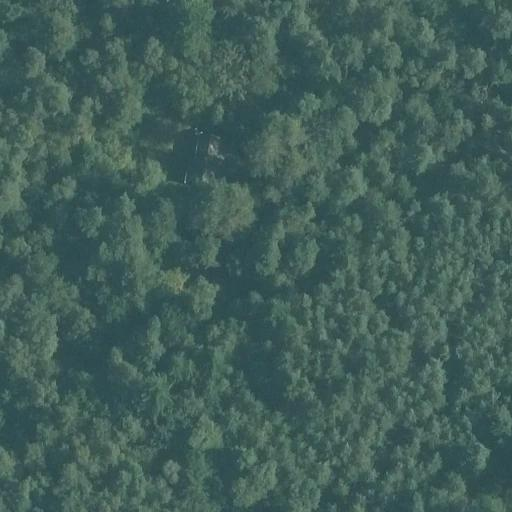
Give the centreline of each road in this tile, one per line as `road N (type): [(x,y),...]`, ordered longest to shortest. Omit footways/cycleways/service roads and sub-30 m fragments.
road 1 (track): [(101,395),(109,359),(126,342),(511,42)]
road 2 (track): [(212,511),(124,426),(0,262)]
